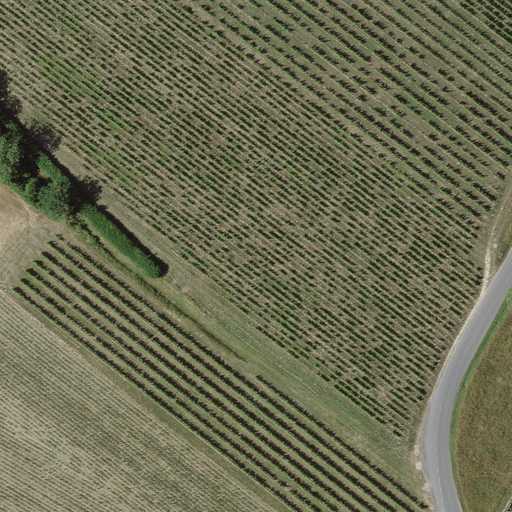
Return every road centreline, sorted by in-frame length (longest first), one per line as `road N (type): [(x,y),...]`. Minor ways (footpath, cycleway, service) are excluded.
road 1 (track): [(0,130),(105,243),(405,463),(447,473)]
road 2 (unclassified): [(511,275),(448,401),(443,437),(456,511)]
